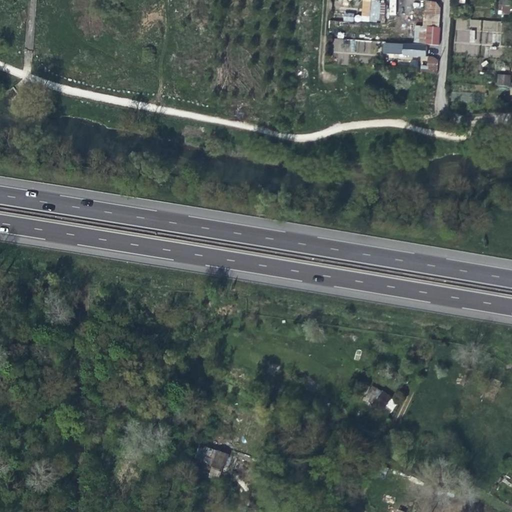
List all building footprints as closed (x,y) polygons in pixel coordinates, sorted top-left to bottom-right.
[(361,0),(361,14),(343,13),(343,21),(379,22),(379,0),(361,0)] [(498,0),(498,14),(510,15),(510,0),(498,0)] [(423,27),(427,28),(438,28),(438,19),(423,18),(423,27)] [(455,44),(493,45),(493,33),(502,34),(502,20),(456,19),(455,44)] [(438,42),(439,28),(438,28),(427,28),(426,41),(438,42)] [(334,39),(333,53),(376,55),(376,40),(334,39)] [(425,58),(426,47),(403,45),(402,56),(425,58)] [(426,73),(436,73),(437,61),(432,58),(427,58),(426,73)] [(496,85),(510,86),(511,74),(497,73),(496,85)] [(423,117),(435,117),(435,109),(423,108),(423,117)] [(393,398),(384,392),(377,403),(386,409),(393,398)] [(195,471),(222,476),(227,452),(199,447),(195,471)]
